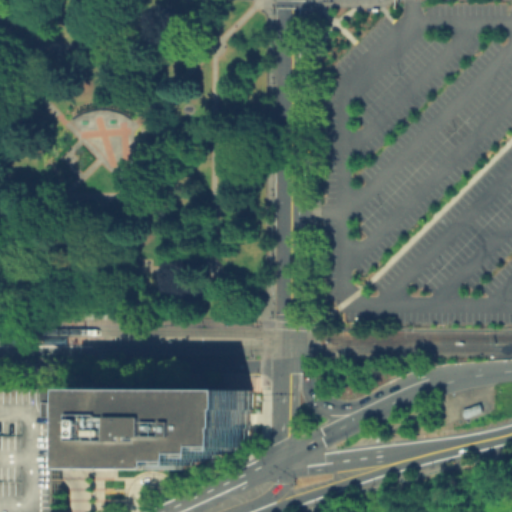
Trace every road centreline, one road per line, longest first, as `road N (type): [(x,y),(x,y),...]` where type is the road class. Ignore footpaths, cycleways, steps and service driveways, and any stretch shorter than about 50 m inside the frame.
road 1 (tertiary): [(290,341),(292,0)]
road 2 (residential): [(0,363),(289,364)]
road 3 (tertiary): [(264,506),(416,454)]
road 4 (tertiary): [(416,454),(283,465)]
road 5 (tertiary): [(283,465),(290,341)]
